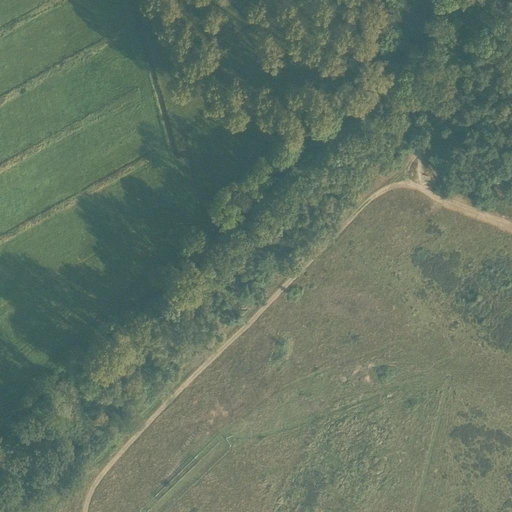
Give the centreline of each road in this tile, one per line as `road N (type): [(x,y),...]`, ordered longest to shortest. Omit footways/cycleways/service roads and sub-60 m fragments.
road 1 (track): [(396,185),(375,194),(188,381),(97,477),(78,511)]
road 2 (track): [(396,185),(511,23)]
road 3 (track): [(511,228),(396,185)]
